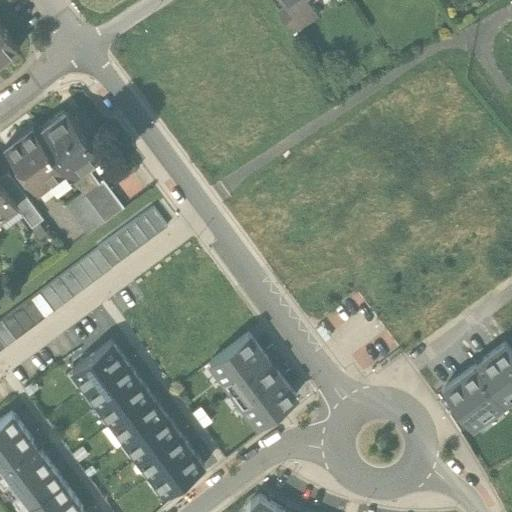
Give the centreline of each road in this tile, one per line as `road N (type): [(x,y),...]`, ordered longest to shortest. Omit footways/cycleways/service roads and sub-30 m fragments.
road 1 (residential): [(0,365),(208,210)]
road 2 (residential): [(208,210),(355,412)]
road 3 (residential): [(83,47),(208,210)]
road 4 (residential): [(337,444),(280,450),(197,511)]
